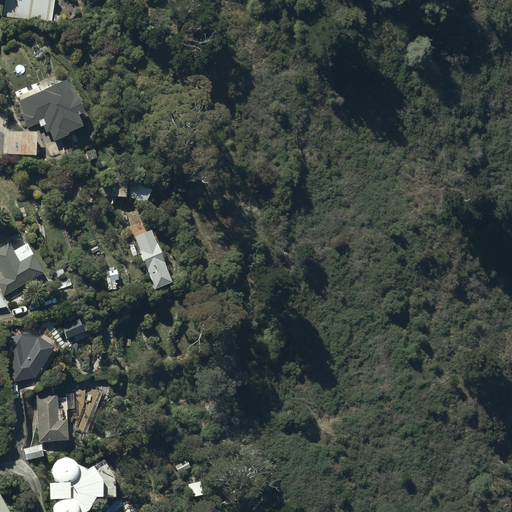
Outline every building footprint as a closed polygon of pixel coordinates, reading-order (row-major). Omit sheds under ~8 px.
[(54,0),(5,0),(4,13),(51,20),(54,0)] [(70,129),(86,122),(80,110),(87,107),(79,90),(74,92),(67,76),(19,99),(25,112),(23,113),(29,125),(40,120),(42,124),(44,123),(47,129),(50,127),(55,138),(71,130),(70,129)] [(38,127),(5,128),(5,152),(38,151),(38,127)] [(153,186),(131,177),(129,194),(147,202),(153,186)] [(152,237),(139,243),(152,273),(157,271),(158,274),(151,277),(152,280),(150,281),(153,288),(159,286),(158,284),(161,282),(161,283),(172,279),(169,271),(166,272),(164,267),(165,267),(152,237)] [(10,239),(0,245),(0,266),(5,275),(0,278),(0,287),(4,293),(9,290),(13,297),(22,291),(18,286),(45,269),(27,240),(15,248),(10,239)] [(79,317),(62,325),(68,337),(88,328),(85,321),(82,322),(79,317)] [(36,374),(55,343),(32,330),(3,337),(14,380),(36,374)] [(63,393),(63,395),(58,396),(57,391),(36,394),(39,441),(25,447),(27,458),(44,451),(42,440),(68,435),(68,422),(74,422),(74,411),(75,411),(75,393),(63,393)] [(96,490),(115,491),(115,472),(105,455),(89,464),(79,460),(79,459),(78,458),(77,457),(76,456),(75,455),(74,455),(73,454),(72,454),(71,453),(69,453),(68,453),(67,453),(66,453),(65,453),(63,453),(62,454),(61,454),(60,455),(59,456),(58,456),(57,457),(56,458),(56,459),(55,460),(54,461),(54,462),(54,464),(53,465),(53,466),(53,467),(53,468),(53,470),(54,471),(54,472),(55,473),(55,474),(56,475),(57,476),(57,477),(58,478),(59,478),(51,480),(51,495),(70,493),(70,495),(62,496),(61,496),(60,496),(60,497),(59,497),(58,498),(57,499),(57,500),(56,500),(56,501),(56,502),(55,502),(55,503),(55,504),(55,505),(55,506),(55,507),(55,508),(55,509),(55,510),(55,511),(56,511),(79,511),(89,505),(96,490)] [(11,511),(0,491),(0,511),(11,511)]
